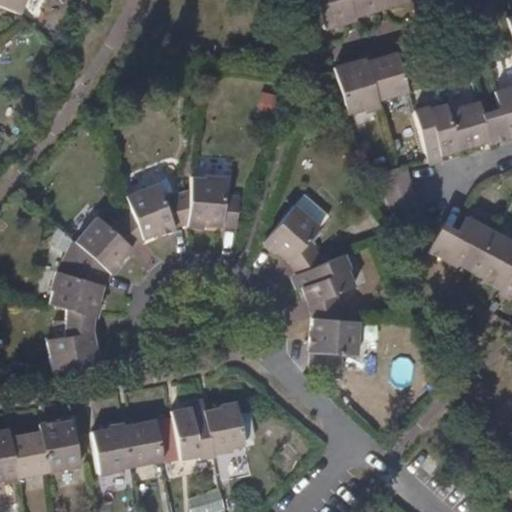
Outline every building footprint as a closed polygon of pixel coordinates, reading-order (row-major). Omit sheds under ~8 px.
[(0,0),(0,4),(24,14),(29,0),(0,0)] [(353,17),(348,0),(313,0),(322,29),(354,19),(353,17)] [(385,8),(382,0),(348,0),(353,17),(385,8)] [(382,0),(385,8),(413,0),(382,0)] [(406,93),(395,53),(366,62),(377,103),(406,93)] [(377,103),(366,62),(364,59),(333,69),(334,74),(346,116),(378,106),(377,103)] [(511,85),(494,91),(499,107),(508,138),(511,136),(511,85)] [(491,143),(482,112),(479,103),(448,113),(460,153),(491,143)] [(460,153),(448,113),(445,105),(413,116),(426,164),(460,153)] [(508,138),(499,107),(482,112),(491,143),(508,138)] [(411,181),(407,168),(380,177),(384,189),(411,181)] [(237,215),(238,198),(223,196),(224,180),(205,177),(204,181),(191,180),(190,192),(186,226),(186,228),(200,230),(201,227),(235,230),(237,215)] [(415,196),(411,181),(384,189),(388,204),(415,196)] [(186,226),(190,192),(161,199),(155,186),(124,197),(130,212),(141,240),(167,231),(180,227),(186,226)] [(419,210),(415,196),(388,204),(392,218),(419,210)] [(304,239),(315,227),(292,205),(271,229),(261,241),(278,256),(285,261),(289,268),(293,275),(320,263),(304,239)] [(423,224),(419,210),(392,218),(395,232),(396,232),(423,224)] [(123,257),(141,240),(130,212),(107,231),(95,219),(74,242),(84,250),(108,272),(123,257)] [(471,275),(494,234),(466,219),(457,235),(447,230),(440,226),(425,251),(471,275)] [(500,290),(511,268),(511,244),(494,234),(471,275),(500,290)] [(97,294),(100,286),(104,279),(108,272),(84,250),(70,277),(68,278),(53,273),(48,293),(50,294),(46,306),(64,311),(89,320),(93,321),(97,307),(94,306),(97,294)] [(333,294),(351,286),(338,256),(320,263),(293,275),(303,297),(305,304),(307,312),(309,318),(309,319),(339,321),(337,311),(333,294)] [(511,296),(511,268),(500,290),(511,296)] [(93,366),(87,336),(89,320),(64,311),(60,339),(42,342),(47,375),(92,366),(93,366)] [(354,353),(355,322),(339,321),(309,319),(308,357),(307,368),(338,368),(339,353),(354,353)] [(244,446),(236,405),(235,402),(221,405),(222,407),(204,410),(207,433),(211,454),(230,451),(230,448),(244,446)] [(207,433),(204,410),(202,405),(171,411),(172,416),(180,459),(211,454),(207,433)] [(78,466),(73,435),(70,420),(39,425),(40,431),(47,472),(78,466)] [(162,461),(155,420),(123,426),(130,467),(162,461)] [(130,467),(123,426),(122,423),(108,426),(108,429),(91,432),(99,475),(118,472),(118,469),(130,467)] [(0,479),(16,477),(9,437),(7,429),(0,430),(0,479)] [(47,472),(40,431),(9,437),(16,477),(47,472)] [(185,511),(209,511),(221,508),(215,488),(182,498),(185,511)]
